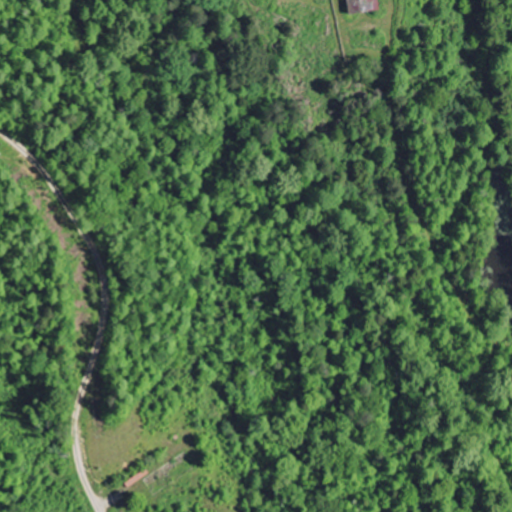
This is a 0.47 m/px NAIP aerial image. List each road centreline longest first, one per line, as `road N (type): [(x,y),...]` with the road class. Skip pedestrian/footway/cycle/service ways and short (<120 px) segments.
road 1 (residential): [(98,511),(78,439),(104,319),(104,280),(46,175),(0,131)]
road 2 (residential): [(82,462),(173,294)]
